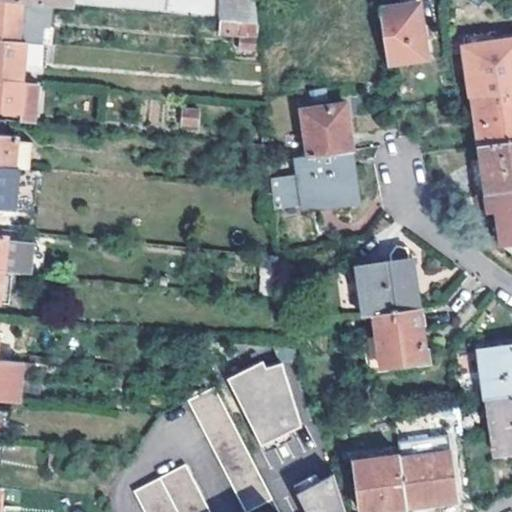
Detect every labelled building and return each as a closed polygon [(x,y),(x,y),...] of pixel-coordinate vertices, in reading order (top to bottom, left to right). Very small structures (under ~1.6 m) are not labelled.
[(0,0),(0,37),(26,40),(30,0),(25,0),(0,0)] [(218,0),(218,17),(254,20),(256,21),(253,0),(218,0)] [(382,8),(389,64),(426,58),(418,4),(382,8)] [(218,17),(217,32),(254,34),(254,20),(218,17)] [(487,29),(461,32),(463,45),(489,41),(487,29)] [(0,37),(0,78),(23,81),(26,40),(0,37)] [(511,37),(489,41),(463,45),(470,95),(472,94),(511,88),(511,37)] [(0,109),(37,113),(40,83),(23,81),(0,78),(0,109)] [(511,88),(472,94),(479,144),(511,139),(511,88)] [(292,108),(299,157),(351,151),(348,127),(345,103),(292,108)] [(186,109),(185,124),(213,127),(215,111),(186,109)] [(0,166),(13,167),(17,134),(5,133),(5,120),(0,119),(0,166)] [(467,159),(473,195),(486,194),(511,190),(511,139),(479,144),(481,157),(467,159)] [(252,142),(252,159),(260,159),(262,191),(271,191),(270,178),(267,143),(252,142)] [(305,207),(358,201),(351,151),(299,157),(302,174),(270,178),(271,191),(272,201),(303,199),(305,207)] [(0,207),(16,209),(20,168),(13,167),(0,166),(0,207)] [(258,190),(261,221),(275,222),(272,201),(271,191),(262,191),(258,190)] [(511,254),(511,190),(486,194),(492,238),(511,254)] [(0,268),(5,269),(8,237),(0,235),(0,268)] [(417,309),(410,259),(355,266),(361,315),(374,314),(417,309)] [(342,268),(348,318),(361,315),(355,266),(342,268)] [(0,302),(7,303),(11,270),(5,269),(0,268),(0,302)] [(374,314),(381,366),(425,359),(417,309),(374,314)] [(511,350),(477,356),(484,401),(487,401),(511,396),(511,350)] [(0,398),(21,401),(24,360),(0,358),(0,398)] [(263,360),(227,378),(261,446),(301,426),(281,363),(266,368),(263,360)] [(189,400),(245,511),(271,498),(214,387),(189,400)] [(511,396),(487,401),(494,453),(511,450),(511,396)] [(0,412),(0,425),(11,427),(12,413),(0,412)] [(406,508),(454,501),(447,440),(399,447),(399,456),(406,508)] [(354,462),(361,511),(379,511),(406,508),(399,456),(354,462)] [(134,488),(145,511),(210,511),(186,463),(134,488)] [(345,511),(333,474),(297,491),(306,509),(324,500),(328,511),(345,511)] [(306,509),(308,511),(328,511),(324,500),(306,509)]
